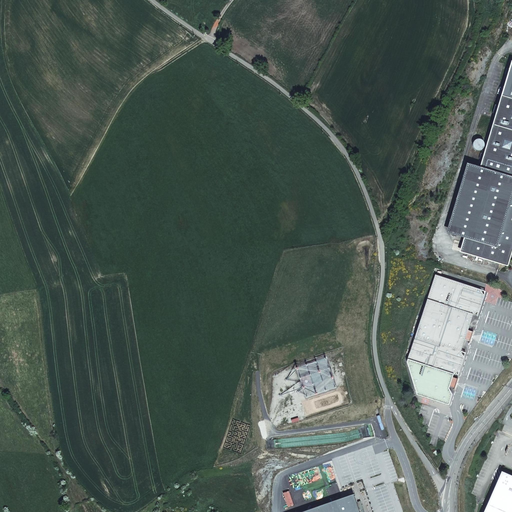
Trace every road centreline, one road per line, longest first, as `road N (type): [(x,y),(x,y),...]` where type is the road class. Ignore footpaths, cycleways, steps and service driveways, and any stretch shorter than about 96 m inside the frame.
road 1 (residential): [(422,511),(377,368),(382,264),(354,165),(309,112),(153,0)]
road 2 (tertiary): [(511,387),(456,463),(448,511)]
